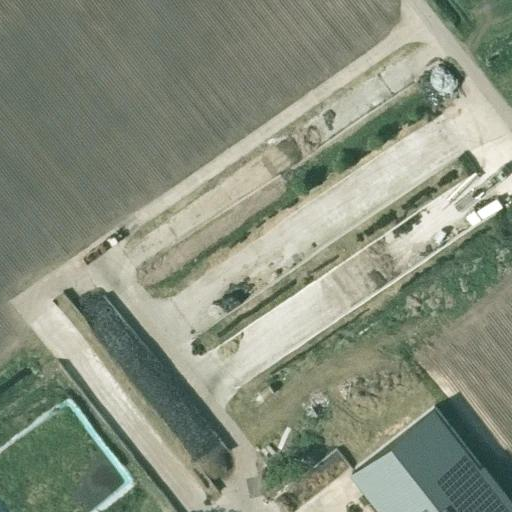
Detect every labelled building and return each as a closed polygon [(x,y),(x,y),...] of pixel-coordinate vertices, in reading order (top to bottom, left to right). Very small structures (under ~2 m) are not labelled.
[(313,141),(358,121),(348,98),(302,118),(313,141)] [(339,185),(319,192),(249,240),(245,242),(220,259),(234,279),(233,277),(245,294),(256,291),(298,261),(313,255),(332,243),(328,244),(354,226),(339,185)] [(155,291),(172,278),(161,262),(144,275),(155,291)] [(166,358),(192,397),(205,388),(179,349),(166,358)] [(411,511),(511,511),(511,471),(449,391),(367,456),(411,511)] [(312,511),(325,502),(303,474),(260,506),(264,511),(312,511)]
